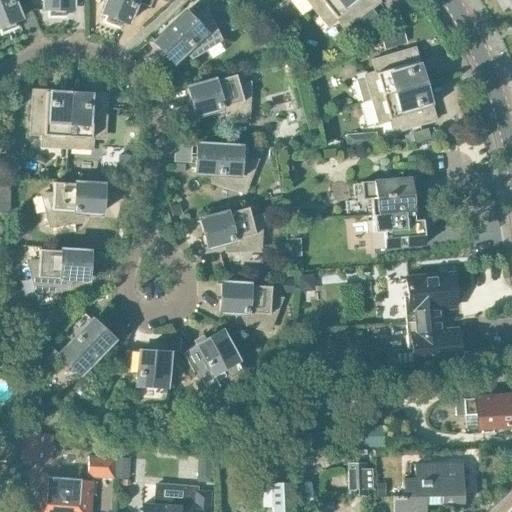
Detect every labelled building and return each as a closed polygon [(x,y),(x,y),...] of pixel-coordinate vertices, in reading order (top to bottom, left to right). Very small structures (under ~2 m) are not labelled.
[(0,0),(0,27),(2,33),(17,27),(14,21),(20,19),(12,0),(0,0)] [(43,0),(44,10),(50,10),(50,16),(66,16),(66,10),(72,10),(71,0),(43,0)] [(153,0),(107,0),(102,14),(108,16),(105,22),(120,28),(122,22),(128,24),(137,0),(148,0),(152,1),(149,7),(150,8),(153,0)] [(306,14),(323,0),(308,0),(309,1),(314,7),(305,14),(306,14)] [(323,0),(306,14),(306,15),(315,8),(319,14),(320,14),(329,26),(337,20),(338,19),(346,28),(378,2),(376,0),(323,0)] [(199,55),(224,39),(223,38),(220,40),(207,13),(208,12),(207,11),(199,18),(191,9),(151,47),(152,48),(155,45),(173,65),(192,47),(199,55)] [(363,103),(427,82),(426,82),(422,83),(416,64),(418,63),(416,60),(417,60),(413,49),(373,62),(377,73),(366,77),(355,79),(363,103)] [(236,76),(184,92),(184,93),(188,92),(195,118),(220,111),(223,121),(252,117),(252,116),(248,116),(249,87),(250,86),(250,85),(240,88),(236,76)] [(427,83),(427,82),(363,103),(363,104),(374,100),(376,108),(381,122),(390,119),(392,119),(396,130),(435,117),(431,106),(432,106),(431,103),(429,104),(422,84),(427,83)] [(65,159),(70,91),(69,96),(49,95),(49,92),(46,92),(46,93),(34,92),(31,134),(43,135),(43,136),(42,146),(58,147),(65,148),(64,159),(65,159)] [(71,91),(70,91),(65,159),(66,159),(67,148),(74,148),(90,149),(90,140),(91,140),(91,138),(103,139),(106,97),(94,96),(94,95),(91,95),(91,97),(70,96),(71,91)] [(427,128),(411,133),(415,143),(431,138),(427,128)] [(359,133),(345,134),(346,148),(360,147),(359,133)] [(257,163),(257,162),(247,161),(247,149),(192,147),(192,149),(196,149),(194,175),(220,177),(219,187),(246,196),(247,195),(243,194),(256,163),(257,163)] [(118,155),(116,179),(130,180),(131,155),(118,155)] [(371,215),(412,212),(413,211),(410,178),(360,182),(362,200),(370,199),(371,215)] [(106,189),(106,188),(52,183),(51,196),(40,195),(40,196),(42,197),(49,226),(45,226),(45,228),(73,223),(74,213),(100,215),(102,189),(106,189)] [(0,185),(0,211),(9,212),(10,186),(0,185)] [(233,254),(264,250),(264,249),(260,249),(260,222),(261,222),(260,221),(250,223),(247,211),(194,224),(195,226),(198,225),(205,250),(230,244),(233,254)] [(413,220),(412,212),(371,215),(373,232),(383,231),(384,248),(424,245),(422,219),(413,220)] [(300,238),(286,239),(289,270),(302,269),(301,261),(295,256),(301,256),(300,238)] [(91,256),(91,254),(37,251),(36,263),(25,263),(25,264),(27,264),(34,293),(30,293),(31,295),(58,290),(59,280),(85,282),(87,256),(91,256)] [(314,274),(297,275),(298,292),(315,290),(314,274)] [(403,295),(405,322),(439,319),(438,307),(456,306),(453,274),(406,278),(407,295),(403,295)] [(278,305),(279,304),(268,303),(269,290),(215,287),(215,288),(219,288),(217,315),(243,317),(242,327),(269,335),(270,334),(266,333),(277,305),(278,305)] [(77,376),(110,341),(78,311),(56,335),(59,338),(52,345),(61,353),(57,357),(77,376)] [(439,319),(405,322),(407,349),(394,350),(395,366),(461,361),(458,330),(440,331),(439,319)] [(216,390),(241,376),(217,335),(180,356),(196,384),(199,383),(203,391),(214,386),(216,390)] [(171,337),(170,351),(180,352),(181,338),(171,337)] [(161,403),(165,355),(121,352),(119,385),(123,385),(122,395),(134,395),(134,401),(161,403)] [(511,396),(463,400),(454,400),(455,416),(464,415),(465,428),(477,428),(480,428),(481,433),(492,433),(492,427),(511,425),(511,396)] [(382,424),(347,426),(348,448),(384,446),(382,424)] [(20,432),(18,460),(50,462),(52,434),(20,432)] [(343,465),(347,465),(348,485),(335,485),(335,501),(347,501),(348,496),(366,495),(366,494),(374,494),(374,451),(343,451),(343,465)] [(115,457),(88,456),(87,477),(114,479),(115,457)] [(420,464),(414,465),(414,481),(409,481),(401,481),(401,497),(391,497),(391,511),(424,511),(425,506),(463,505),(462,459),(420,460),(420,464)] [(92,495),(93,482),(74,481),(68,481),(51,479),(49,491),(35,491),(34,498),(32,498),(32,510),(34,510),(33,511),(89,511),(91,495),(92,495)] [(293,511),(292,483),(272,484),(273,511),(293,511)] [(208,511),(210,492),(197,492),(198,486),(170,484),(168,507),(142,506),(141,511),(208,511)]
